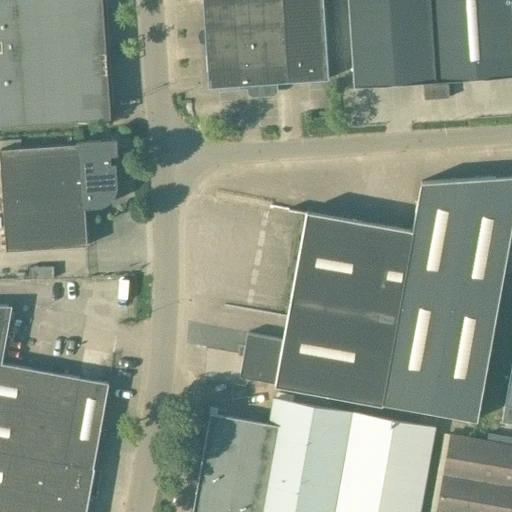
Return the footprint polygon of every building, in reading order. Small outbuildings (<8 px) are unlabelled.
[(0,0),(0,125),(112,118),(103,0),(0,0)] [(323,0),(203,0),(209,87),(239,85),(240,88),(241,90),(248,89),(248,93),(252,97),(276,95),(279,92),(278,83),(289,82),(329,79),(323,0)] [(511,0),(349,0),(355,87),(511,76),(511,0)] [(425,100),(450,98),(449,84),(424,86),(425,100)] [(85,205),(93,205),(100,204),(107,201),(112,196),(115,189),(115,182),(113,155),(118,155),(117,139),(78,142),(78,144),(0,149),(0,158),(6,251),(88,245),(85,205)] [(248,333),(241,376),(383,402),(478,419),(511,229),(511,175),(422,181),(413,231),(307,212),(283,338),(248,333)] [(0,305),(0,511),(86,511),(95,468),(94,468),(109,382),(0,362),(0,352),(8,306),(0,305)] [(511,367),(505,404),(503,420),(511,421),(511,367)] [(420,511),(435,427),(273,397),(268,424),(211,414),(193,511),(420,511)] [(511,511),(511,444),(450,433),(436,511),(511,511)]
